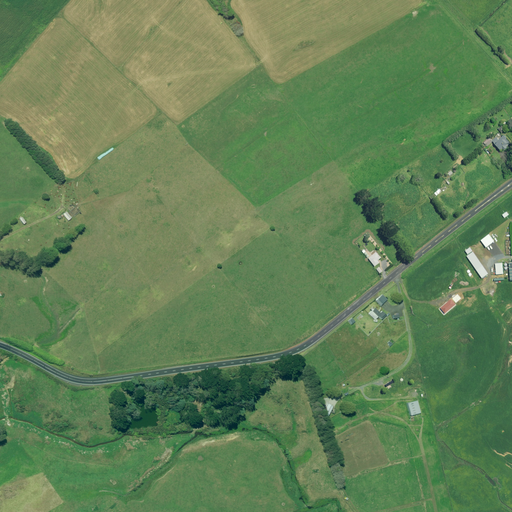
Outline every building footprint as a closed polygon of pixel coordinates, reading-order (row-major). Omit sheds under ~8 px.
[(507,139),(504,136),(499,140),(496,137),(492,141),(501,151),(503,149),(504,150),(507,148),(507,146),(510,144),(506,139),(507,139)] [(493,142),(489,138),(484,143),(487,146),(493,142)] [(71,218),(66,212),(63,215),(68,221),(71,218)] [(381,258),(376,252),(369,258),(375,266),(380,263),(378,260),(381,258)] [(488,274),(473,252),(467,256),(482,278),(488,274)] [(503,274),(502,263),(495,264),(496,275),(503,274)] [(387,300),(382,295),(375,301),(380,306),(387,300)] [(379,313),(374,308),(368,314),(374,320),(377,316),(381,320),(385,315),(381,311),(379,313)] [(407,403),(410,416),(413,415),(414,418),(421,416),(417,401),(407,403)] [(332,407),(328,404),(322,414),(327,416),(332,407)]
